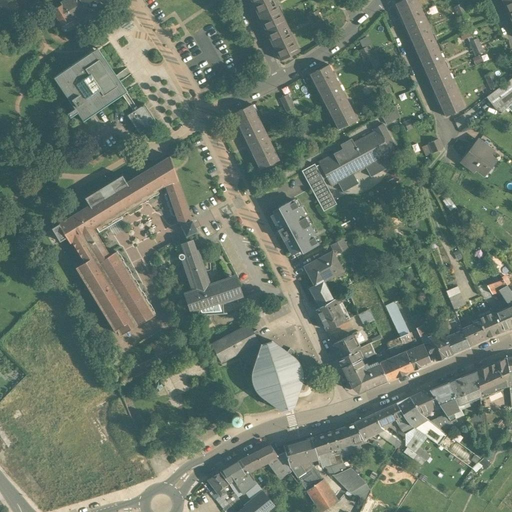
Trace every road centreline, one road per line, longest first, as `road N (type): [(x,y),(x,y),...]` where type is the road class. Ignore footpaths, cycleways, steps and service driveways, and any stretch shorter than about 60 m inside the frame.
road 1 (residential): [(204,116),(346,409)]
road 2 (secondary): [(172,492),(193,468),(247,438),(346,409)]
road 3 (secondary): [(346,409),(511,341)]
road 4 (residential): [(385,0),(452,145)]
road 5 (residential): [(126,0),(204,116)]
